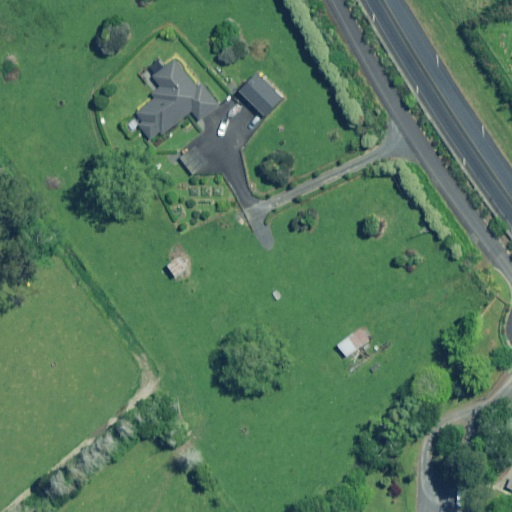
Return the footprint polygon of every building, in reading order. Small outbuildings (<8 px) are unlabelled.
[(198,88),(176,60),(155,76),(163,86),(153,94),(156,98),(137,112),(142,119),(138,122),(153,142),(192,111),(200,121),(219,106),(202,84),(198,88)] [(284,99),(258,73),(240,91),(266,117),(284,99)] [(208,163),(193,143),(178,154),(193,174),(208,163)] [(190,271),(179,255),(165,265),(177,280),(190,271)] [(347,357),(371,340),(362,328),(338,345),(347,357)]
